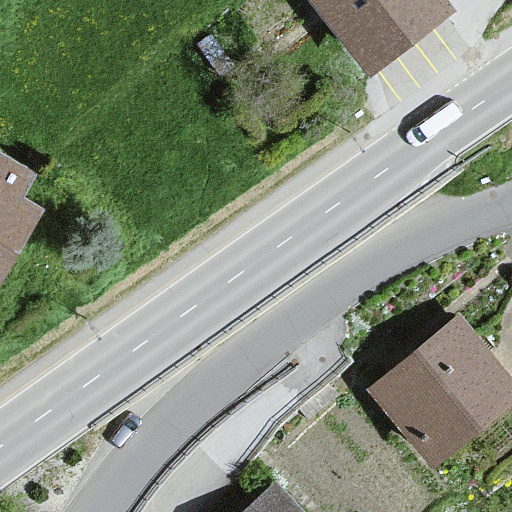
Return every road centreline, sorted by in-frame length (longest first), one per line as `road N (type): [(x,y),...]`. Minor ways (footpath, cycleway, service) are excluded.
road 1 (tertiary): [(0,450),(511,81)]
road 2 (residential): [(102,511),(131,468),(235,365),(382,263),(511,199)]
